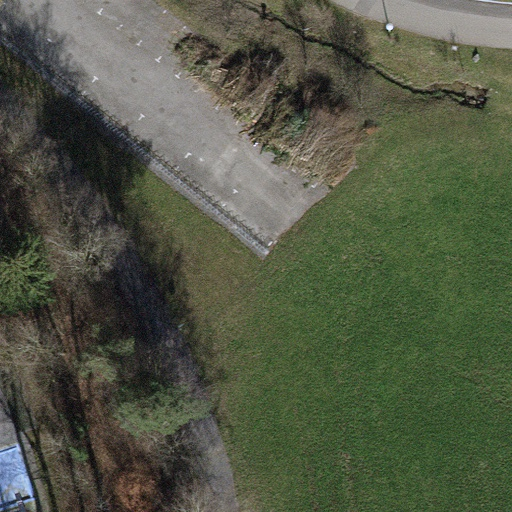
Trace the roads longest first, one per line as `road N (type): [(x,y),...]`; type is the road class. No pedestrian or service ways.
road 1 (track): [(0,104),(105,228),(200,412),(217,511)]
road 2 (residential): [(368,0),(511,31)]
